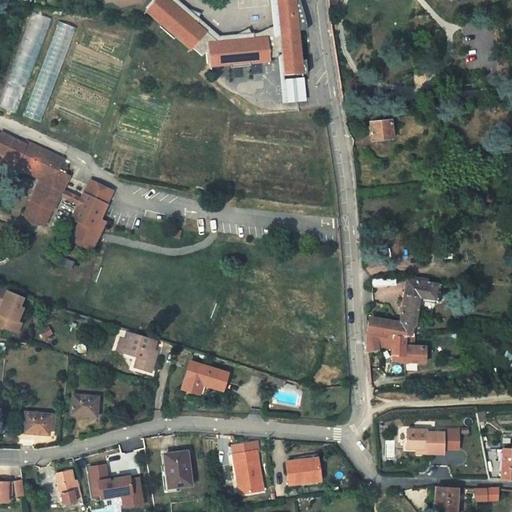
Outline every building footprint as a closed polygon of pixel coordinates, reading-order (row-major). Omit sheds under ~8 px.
[(106,0),(109,11),(113,11),(121,16),(144,11),(151,1),(154,4),(156,1),(163,6),(161,8),(160,7),(148,20),(150,22),(147,24),(162,37),(160,39),(175,52),(176,50),(191,63),(193,61),(203,69),(206,66),(207,67),(208,78),(211,77),(211,81),(231,79),(231,82),(251,80),(251,77),(271,76),(270,71),(280,70),(280,67),(284,67),(286,88),(299,87),(299,90),(309,89),(307,75),(303,75),(301,49),(299,49),(299,45),(309,44),(307,36),(307,33),(307,32),(306,30),(306,29),(305,26),(305,25),(304,23),(304,21),(300,11),(299,9),(299,8),(299,7),(298,5),(296,0),(282,0),(284,23),(285,32),(280,32),(281,42),(277,42),(277,41),(274,41),(272,42),(264,45),(260,47),(256,48),(255,47),(252,47),(251,42),(238,48),(221,50),(200,32),(202,27),(189,22),(164,0),(106,0)] [(270,0),(274,41),(277,41),(277,42),(281,42),(280,32),(285,32),(284,23),(282,0),(296,0),(270,0)] [(444,0),(443,14),(443,17),(446,19),(449,20),(473,22),(475,0),(444,0)] [(30,11),(0,103),(0,105),(18,112),(49,17),(30,11)] [(42,120),(71,25),(55,20),(26,116),(42,120)] [(284,67),(280,67),(280,70),(284,117),(308,115),(306,92),(286,94),(286,88),(284,67)] [(374,134),(376,153),(398,151),(397,132),(374,134)] [(31,171),(47,178),(45,183),(35,204),(37,204),(30,219),(50,229),(57,214),(58,214),(74,180),(69,177),(71,171),(65,169),(68,163),(40,151),(38,152),(37,149),(31,146),(30,149),(5,137),(4,140),(0,137),(0,156),(0,157),(19,166),(23,164),(30,168),(31,171)] [(0,162),(17,170),(18,174),(25,177),(29,176),(45,183),(47,178),(31,171),(30,168),(23,164),(19,166),(0,157),(0,156),(0,162)] [(118,194),(96,184),(89,198),(89,197),(77,222),(101,233),(112,208),(118,194)] [(375,297),(391,296),(391,288),(374,290),(375,297)] [(29,313),(31,303),(0,291),(0,311),(12,314),(9,325),(13,326),(12,334),(18,336),(33,339),(34,329),(30,329),(33,314),(29,313)] [(416,333),(419,321),(422,303),(425,304),(425,294),(409,291),(403,319),(401,330),(408,332),(416,333)] [(12,334),(13,326),(9,325),(8,325),(6,336),(17,338),(18,336),(12,334)] [(370,327),(371,342),(396,346),(396,343),(408,345),(408,335),(370,327)] [(154,342),(124,334),(122,340),(120,350),(128,352),(127,357),(136,359),(136,361),(134,363),(132,369),(149,373),(156,352),(152,351),(154,342)] [(407,357),(408,345),(396,343),(396,346),(371,342),(372,357),(383,357),(383,353),(395,355),(395,361),(396,362),(396,372),(407,372),(428,372),(428,357),(407,357)] [(221,392),(227,374),(188,363),(179,391),(192,396),(195,384),(200,385),(221,392)] [(282,379),(267,375),(265,383),(270,385),(272,381),(281,384),(282,379)] [(209,399),(200,385),(195,384),(192,396),(209,399)] [(92,422),(93,403),(67,402),(66,420),(92,422)] [(43,439),(44,419),(18,418),(17,437),(43,439)] [(449,459),(449,437),(432,437),(432,435),(413,435),(413,454),(422,454),(432,454),(432,458),(449,459)] [(263,449),(240,454),(242,463),(263,459),(265,458),(263,449)] [(271,497),(263,459),(242,463),(240,463),(245,487),(249,487),(252,501),(271,497)] [(199,493),(195,460),(172,464),(176,495),(199,493)] [(309,464),(310,467),(310,470),(328,467),(327,461),(309,464)] [(106,463),(87,465),(91,499),(120,495),(121,508),(143,505),(139,473),(107,477),(106,463)] [(310,467),(293,469),(297,492),(332,487),(328,467),(310,470),(310,467)] [(91,503),(87,485),(81,486),(79,478),(66,481),(73,511),(86,508),(85,504),(91,503)] [(33,490),(24,492),(27,506),(35,505),(33,490)] [(0,511),(18,511),(19,505),(18,500),(22,500),(21,492),(0,492),(0,511)] [(462,511),(464,495),(453,494),(442,493),(439,511),(462,511)] [(498,494),(486,495),(485,507),(499,506),(498,494)] [(510,494),(498,494),(499,506),(509,505),(510,494)]
